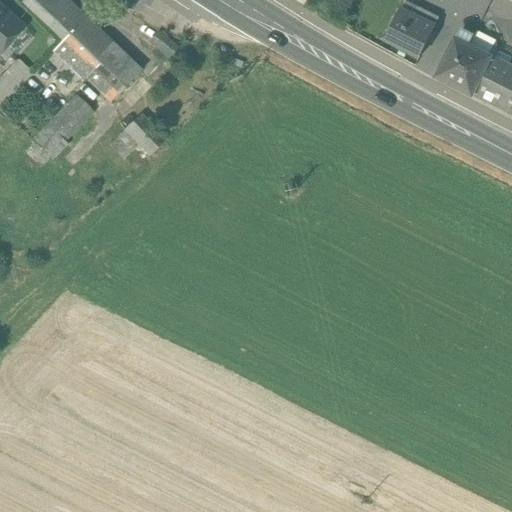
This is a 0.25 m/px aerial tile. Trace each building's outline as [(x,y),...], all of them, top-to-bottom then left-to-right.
[(141,72),(65,0),(25,0),(22,4),(58,38),(61,44),(48,59),(72,82),(78,82),(84,77),(111,103),(141,72)] [(0,7),(0,54),(23,28),(0,7)] [(435,28),(401,11),(386,41),(421,58),(435,28)] [(454,89),(474,49),(470,47),(474,38),(462,32),(458,40),(456,39),(436,80),(454,89)] [(178,49),(159,33),(150,43),(170,59),(178,49)] [(474,49),(454,89),(473,98),(492,59),(474,49)] [(511,68),(493,59),(492,59),(473,98),(511,117),(511,68)] [(18,64),(0,82),(0,104),(2,106),(31,76),(18,64)] [(77,97),(48,127),(64,142),(93,113),(77,97)] [(166,142),(141,116),(125,131),(149,157),(166,142)] [(64,142),(48,127),(32,143),(50,160),(66,144),(64,142)] [(134,172),(149,157),(125,131),(109,145),(134,172)]
